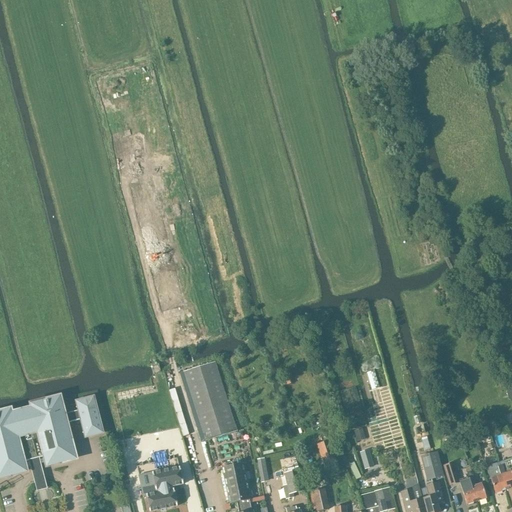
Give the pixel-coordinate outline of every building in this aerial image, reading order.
[(179,261),(168,264),(174,289),(186,286),(179,261)] [(160,292),(149,295),(157,322),(168,319),(160,292)] [(218,306),(200,311),(202,320),(200,321),(202,329),(221,323),(219,314),(221,314),(218,306)] [(215,362),(184,372),(206,441),(237,431),(215,362)] [(294,383),(291,373),(284,375),(287,385),(294,383)] [(0,476),(5,476),(6,477),(14,476),(14,473),(20,472),(20,471),(17,471),(17,470),(17,469),(18,467),(20,465),(22,464),(22,462),(30,460),(31,461),(31,462),(32,462),(32,463),(33,463),(34,463),(35,463),(36,462),(37,461),(37,460),(38,460),(38,459),(38,458),(46,456),(46,458),(47,458),(49,458),(51,458),(53,460),(54,462),(52,463),(52,464),(74,458),(65,424),(81,420),(85,438),(103,433),(94,397),(76,402),(79,411),(63,415),(59,399),(33,406),(34,410),(10,415),(9,412),(0,413),(0,476)] [(357,442),(365,440),(362,429),(354,432),(357,442)] [(329,440),(317,444),(324,467),(336,463),(329,440)] [(368,451),(361,453),(365,469),(372,467),(368,451)] [(421,457),(427,480),(443,476),(436,453),(421,457)] [(17,470),(30,467),(33,477),(36,492),(47,489),(43,475),(41,464),(48,462),(47,458),(46,458),(46,456),(38,458),(38,459),(38,460),(37,460),(37,461),(36,462),(35,463),(34,463),(33,463),(32,463),(32,462),(31,462),(31,461),(30,460),(22,462),(22,464),(20,465),(18,467),(17,469),(17,470)] [(511,459),(511,458),(496,463),(505,490),(511,488),(511,459)] [(252,511),(249,500),(250,500),(243,463),(222,468),(229,504),(236,503),(238,511),(252,511),(253,511),(252,511)] [(354,463),(349,465),(356,480),(361,478),(354,463)] [(443,467),(449,485),(459,482),(455,471),(457,470),(455,463),(443,467)] [(495,494),(505,490),(496,463),(487,466),(486,468),(490,479),(495,494)] [(466,473),(468,478),(473,477),(474,476),(473,473),(471,471),(469,467),(465,469),(466,473)] [(168,470),(159,472),(162,488),(159,488),(163,510),(177,507),(173,490),(171,490),(170,488),(173,487),(183,485),(179,468),(168,470)] [(149,474),(138,476),(141,488),(142,488),(155,485),(156,493),(146,495),(147,497),(149,511),(151,511),(163,510),(159,488),(162,488),(159,472),(157,472),(152,473),(152,475),(150,476),(149,474)] [(300,472),(285,475),(288,488),(286,488),(287,499),(295,498),(294,494),(303,492),(300,472)] [(476,485),(473,477),(468,478),(476,502),(486,499),(481,484),(476,485)] [(476,502),(468,478),(459,482),(466,505),(476,502)] [(413,489),(400,492),(405,511),(425,511),(422,499),(418,482),(412,487),(413,489)] [(429,497),(422,499),(425,511),(439,511),(438,505),(443,504),(438,483),(426,486),(429,497)] [(363,507),(365,510),(378,507),(379,511),(384,511),(395,510),(389,488),(374,493),(360,496),(363,507)] [(312,492),(316,511),(318,511),(329,510),(325,489),(312,492)]
